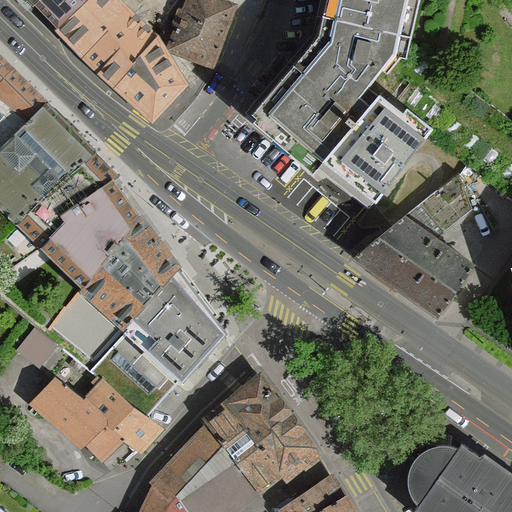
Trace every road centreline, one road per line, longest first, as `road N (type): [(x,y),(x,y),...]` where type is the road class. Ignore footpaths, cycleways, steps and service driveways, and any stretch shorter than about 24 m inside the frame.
road 1 (secondary): [(511,386),(178,156)]
road 2 (residential): [(274,342),(239,365),(118,498),(90,509),(68,506),(0,455)]
road 3 (secondary): [(71,97),(181,202),(304,296)]
road 4 (secondary): [(304,296),(511,438)]
road 5 (secondary): [(178,156),(95,97),(0,3)]
road 6 (residential): [(376,511),(274,342)]
